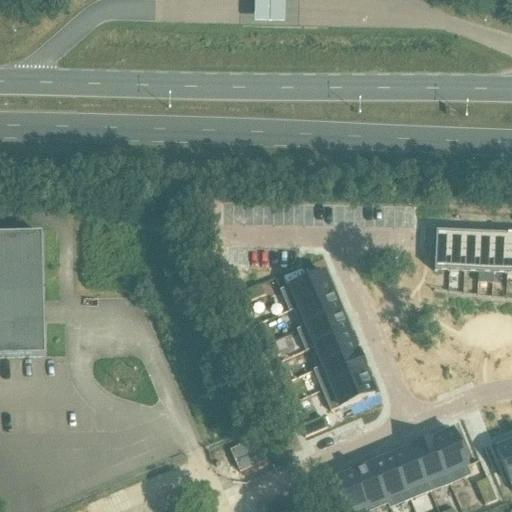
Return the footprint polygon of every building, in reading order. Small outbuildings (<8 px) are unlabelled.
[(436,234),(434,273),(449,274),(451,236),(437,235),(437,234),(436,234)] [(451,236),(449,274),(464,274),(465,236),(451,236)] [(465,236),(464,274),(478,275),(480,237),(465,236)] [(0,360),(42,359),(39,237),(0,238),(0,360)] [(480,237),(478,275),(493,276),(494,237),(480,237)] [(494,237),(493,276),(507,276),(509,238),(494,237)] [(324,275),(280,293),(289,315),(298,311),(297,310),(332,296),(324,275)] [(260,287),(238,296),(243,307),(265,298),(260,287)] [(332,296),(297,310),(298,311),(305,330),(306,330),(341,316),(332,296)] [(305,330),(296,333),(305,355),(314,351),(314,350),(349,335),(341,316),(306,330),(305,330)] [(269,329),(260,333),(266,347),(274,343),(269,329)] [(349,335),(314,350),(314,351),(322,369),(322,370),(357,356),(349,335)] [(274,343),(266,347),(272,361),(280,357),(274,343)] [(322,369),(313,373),(322,394),(366,376),(357,356),(322,370),(322,369)] [(285,369),(277,373),(283,387),(291,383),(285,369)] [(366,376),(322,394),(330,415),(374,396),(366,376)] [(291,383),(283,387),(289,401),(297,397),(291,383)] [(323,420),(300,429),(305,440),(327,431),(323,420)] [(452,433),(432,442),(451,486),(471,477),(452,433)] [(432,442),(412,450),(430,494),(451,486),(432,442)] [(511,444),(496,451),(511,489),(511,444)] [(412,450),(391,459),(410,503),(430,494),(412,450)] [(391,459),(372,467),(388,506),(387,507),(389,511),(410,503),(391,459)] [(372,467),(352,475),(367,511),(374,511),(387,507),(388,506),(372,467)] [(367,511),(352,475),(331,484),(342,511),(367,511)] [(487,481),(476,485),(485,508),(496,503),(487,481)]
